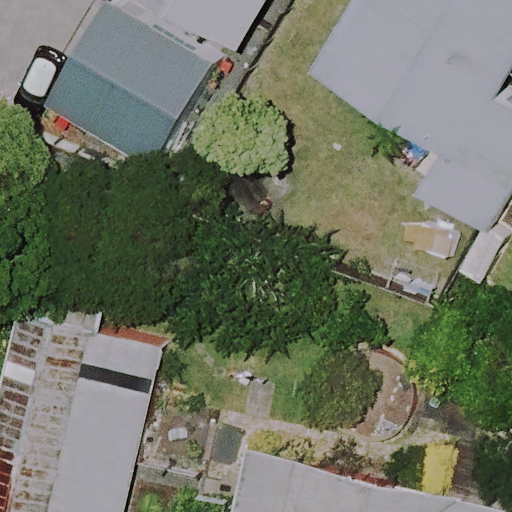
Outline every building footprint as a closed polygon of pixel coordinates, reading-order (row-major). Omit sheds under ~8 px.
[(236,62),(131,0),(119,0),(56,106),(170,174),(236,62)] [(166,0),(244,46),(271,0),(166,0)] [(511,84),(511,0),(371,0),(331,68),(457,144),(433,185),(498,224),(511,201),(511,89),(510,88),(511,84)] [(118,298),(41,280),(0,457),(0,499),(56,511),(134,511),(173,347),(110,333),(118,298)] [(511,511),(511,499),(261,445),(246,511),(511,511)]
